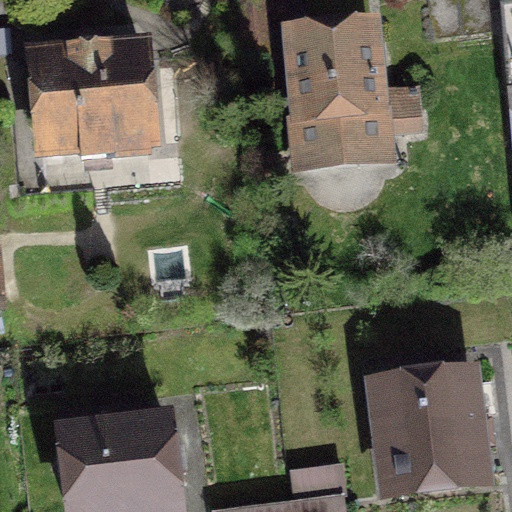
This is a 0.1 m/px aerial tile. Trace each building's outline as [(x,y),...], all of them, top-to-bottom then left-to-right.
[(269,0),(236,0),(240,43),(273,41),(269,0)] [(488,0),(426,0),(429,25),(491,17),(488,0)] [(292,24),(307,166),(394,156),(391,136),(425,132),(420,81),(378,85),(371,16),(292,24)] [(132,37),(9,54),(25,171),(148,154),(132,37)] [(469,384),(357,399),(372,511),(460,511),(487,508),(469,384)] [(164,511),(154,435),(30,451),(37,511),(164,511)] [(293,511),(340,511),(337,484),(290,491),(293,511)]
